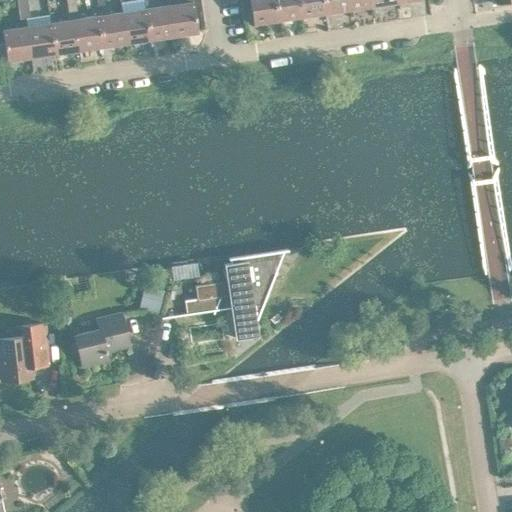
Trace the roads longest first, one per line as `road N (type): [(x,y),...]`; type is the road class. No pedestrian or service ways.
road 1 (residential): [(222,53),(460,20),(456,0)]
road 2 (residential): [(0,84),(222,53)]
road 3 (residential): [(0,432),(189,394)]
road 4 (residential): [(299,377),(465,355)]
road 5 (residential): [(490,511),(465,355)]
